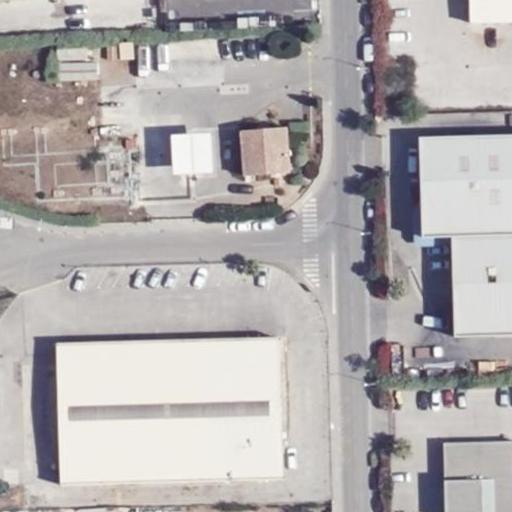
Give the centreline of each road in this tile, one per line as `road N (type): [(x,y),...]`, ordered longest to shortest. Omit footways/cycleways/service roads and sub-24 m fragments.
road 1 (unclassified): [(347,248),(2,254)]
road 2 (unclassified): [(347,248),(354,511)]
road 3 (unclassified): [(343,0),(347,248)]
